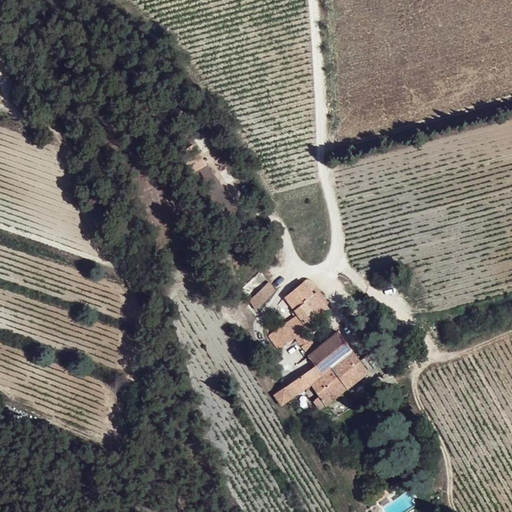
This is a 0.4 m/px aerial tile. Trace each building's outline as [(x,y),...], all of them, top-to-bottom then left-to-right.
[(239,211),(207,163),(193,172),(226,220),(239,211)] [(241,224),(231,230),(238,244),(249,239),(241,224)] [(255,309),(274,290),(257,265),(252,269),(255,274),(241,288),(255,309)] [(297,313),(265,335),(275,350),(294,337),(303,330),(307,327),(305,325),(328,309),(315,291),(313,294),(304,282),(285,298),(297,313)] [(316,349),(303,330),(294,337),(307,356),(316,349)] [(307,356),(272,385),(280,397),(306,377),(319,397),(312,402),(319,410),(324,406),(325,406),(367,372),(338,331),(316,349),(307,356)]
